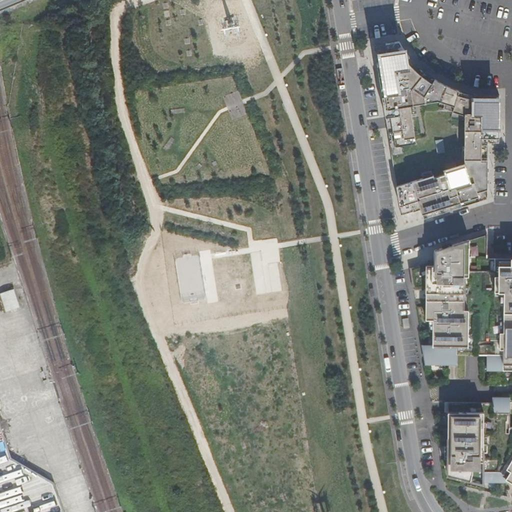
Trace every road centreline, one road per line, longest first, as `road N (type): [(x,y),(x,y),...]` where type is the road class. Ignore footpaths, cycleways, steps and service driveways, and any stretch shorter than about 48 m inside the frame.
road 1 (track): [(155,205),(158,224),(140,284),(233,511)]
road 2 (residential): [(379,248),(415,476),(433,511)]
road 3 (residential): [(339,0),(379,248)]
road 4 (residential): [(379,248),(511,207)]
